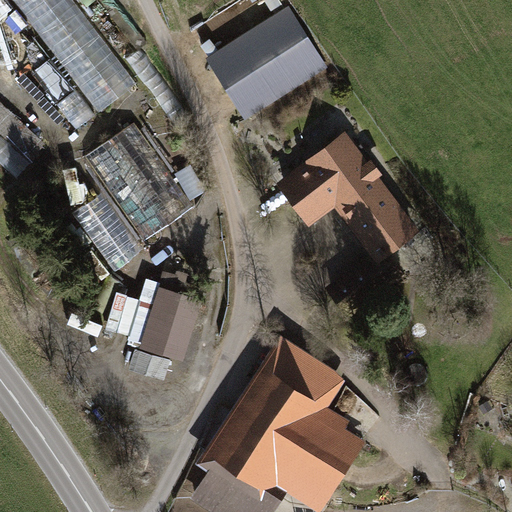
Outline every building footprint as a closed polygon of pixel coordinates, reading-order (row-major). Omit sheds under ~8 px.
[(16,0),(101,113),(140,83),(76,0),(16,0)] [(286,10),(211,57),(248,115),(323,68),(286,10)] [(194,206),(135,122),(85,156),(143,241),(194,206)] [(344,138),(284,183),(310,217),(338,196),(370,173),(373,177),(374,175),(375,172),(375,170),(373,168),(371,166),(369,165),(367,165),(365,166),(344,138)] [(78,169),(62,173),(73,210),(89,205),(78,169)] [(373,177),(370,173),(338,196),(380,253),(381,254),(382,253),(412,229),(373,177)] [(177,283),(198,271),(183,244),(162,256),(177,283)] [(381,254),(380,253),(332,288),(350,312),(399,275),(382,253),(381,254)] [(199,300),(161,287),(142,346),(180,358),(199,300)] [(135,341),(146,303),(117,295),(106,332),(135,341)] [(293,346),(219,457),(267,489),(278,473),(299,487),(303,482),(324,496),(359,443),(338,429),(343,422),(310,400),(330,371),(293,346)] [(221,510),(222,511),(261,511),(232,493),(221,510)]
